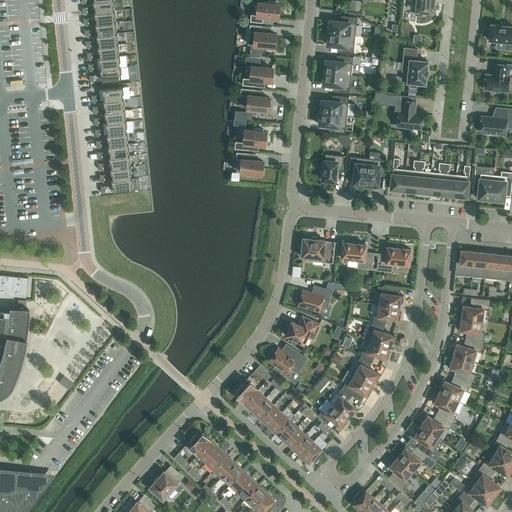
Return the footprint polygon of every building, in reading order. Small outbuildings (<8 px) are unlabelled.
[(114,11),(114,10),(113,5),(114,5),(113,0),(106,0),(94,1),(93,1),(94,7),(95,7),(95,12),(95,13),(114,11)] [(433,12),(433,0),(416,0),(415,15),(424,16),(425,12),(433,12)] [(251,14),(250,21),(262,23),(263,16),(278,18),(279,4),(276,4),(277,2),(267,1),(267,3),(258,2),(258,5),(255,5),(255,13),(257,13),(257,15),(251,14)] [(115,10),(114,10),(114,11),(95,13),(95,12),(94,12),(95,19),(96,19),(96,24),(115,22),(115,17),(116,17),(115,10)] [(329,32),(355,35),(357,17),(344,16),(343,22),(329,20),(328,29),(330,29),(329,32)] [(97,30),(98,35),(116,33),(116,28),(117,28),(116,22),(115,22),(96,24),(95,24),(96,30),(97,30)] [(511,25),(491,24),(489,40),(507,41),(506,48),(511,49),(511,25)] [(250,25),(248,44),(263,46),(262,48),(272,49),(272,47),(275,47),(276,34),(261,32),(262,26),(250,25)] [(355,35),(329,32),(329,36),(328,36),(327,44),(341,46),(340,52),(353,53),(355,35)] [(98,41),(99,46),(99,47),(117,45),(117,44),(117,39),(118,39),(117,33),(116,33),(98,35),(96,35),(97,41),(98,41)] [(118,44),(117,44),(117,45),(99,47),(99,46),(98,46),(98,53),(99,53),(100,58),(119,56),(118,51),(119,51),(118,44)] [(417,49),(404,47),(402,62),(409,63),(407,82),(409,82),(408,86),(417,87),(417,83),(425,84),(428,61),(416,60),(417,49)] [(325,72),(351,75),(353,57),(340,55),(339,62),(325,60),(324,68),(326,69),(325,72)] [(120,67),(119,62),(120,62),(120,56),(119,56),(100,58),(99,58),(99,64),(100,64),(101,69),(120,67)] [(511,78),(511,64),(494,63),(493,75),(485,74),(484,89),(508,91),(509,78),(511,78)] [(273,68),(251,66),(250,79),(243,78),(242,85),(254,86),(255,80),(271,81),(273,68)] [(121,67),(120,67),(101,69),(100,69),(101,75),(102,75),(102,81),(121,79),(120,73),(121,73),(121,67)] [(351,75),(325,72),(325,76),(323,76),(323,84),(337,86),(336,92),(349,93),(351,75)] [(104,95),(104,100),(104,101),(123,99),(123,98),(122,93),(124,93),(123,87),(102,89),(103,95),(104,95)] [(253,96),(254,89),(241,88),(240,95),(248,96),(248,98),(246,98),(245,106),(247,106),(247,109),(256,110),(256,112),(265,113),(265,110),(268,111),(270,97),(253,96)] [(321,112),(347,115),(349,97),(336,95),(335,101),(321,100),(320,108),(321,108),(321,112)] [(124,98),(123,98),(123,99),(104,101),(104,100),(103,100),(104,107),(105,107),(105,112),(124,110),(124,105),(125,105),(124,98)] [(397,126),(421,128),(422,114),(415,113),(416,101),(403,100),(402,111),(398,111),(397,126)] [(511,108),(496,107),(495,117),(481,116),(481,119),(479,119),(478,128),(480,128),(479,132),(488,132),(488,134),(497,135),(497,133),(505,134),(506,126),(511,126),(511,108)] [(125,110),(124,110),(105,112),(104,112),(105,118),(106,118),(107,123),(125,121),(125,116),(126,116),(125,110)] [(347,115),(321,112),(321,116),(319,116),(318,124),(332,125),(332,131),(345,133),(347,115)] [(126,121),(125,121),(107,123),(105,123),(106,129),(107,129),(108,134),(108,135),(126,133),(126,132),(126,127),(127,127),(126,121)] [(263,129),(254,128),(254,130),(245,129),(244,142),(235,141),(234,148),(249,150),(250,143),(265,145),(266,132),(263,131),(263,129)] [(128,144),(127,139),(128,139),(128,132),(126,132),(126,133),(108,135),(108,134),(107,134),(107,141),(108,141),(109,146),(128,144)] [(129,155),(128,150),(129,150),(129,144),(128,144),(109,146),(108,146),(108,152),(110,152),(110,157),(129,155)] [(368,158),(366,184),(369,184),(369,186),(377,186),(379,172),(385,173),(386,160),(375,159),(376,152),(369,151),(368,158)] [(248,159),(249,153),(236,152),(236,159),(242,160),(242,162),(239,161),(238,169),(241,169),(240,172),(250,173),(249,176),(258,177),(259,174),(262,174),(263,161),(248,159)] [(322,163),(321,172),(323,172),(322,179),(324,179),(324,181),(333,182),(333,180),(335,181),(336,168),(342,169),(344,156),(325,154),(324,163),(322,163)] [(110,157),(109,157),(110,163),(111,163),(111,168),(111,169),(130,167),(130,166),(129,161),(130,161),(130,155),(129,155),(110,157)] [(362,185),(362,183),(366,184),(368,158),(350,156),(349,169),(355,170),(353,184),(362,185)] [(400,158),(394,158),(390,189),(403,190),(406,169),(397,168),(397,165),(399,165),(400,158)] [(406,169),(403,190),(416,191),(419,160),(414,160),(413,167),(414,167),(414,170),(406,169)] [(419,160),(416,191),(429,193),(431,172),(422,171),(423,168),(424,168),(425,161),(419,160)] [(431,172),(429,193),(441,194),(445,163),(439,162),(438,170),(440,170),(439,173),(431,172)] [(445,163),(441,194),(454,195),(456,174),(448,173),(448,171),(449,171),(450,164),(445,163)] [(456,174),(454,195),(467,197),(470,166),(464,165),(464,172),(465,172),(465,175),(456,174)] [(111,169),(111,168),(110,168),(111,175),(112,175),(112,180),(131,178),(131,173),(132,173),(131,166),(130,166),(130,167),(111,169)] [(491,199),(493,175),(485,174),(486,169),(475,168),(473,184),(479,184),(478,198),(491,199)] [(493,175),(491,199),(504,201),(505,194),(510,195),(511,179),(511,172),(500,171),(500,175),(493,175)] [(232,172),(231,180),(239,180),(239,173),(232,172)] [(112,180),(111,180),(112,186),(113,186),(114,192),(120,191),(125,191),(132,190),(132,184),(133,184),(132,178),(131,178),(112,180)] [(303,237),(301,255),(305,256),(305,257),(306,259),(313,260),(313,259),(315,258),(315,257),(322,258),(322,261),(332,262),(334,242),(325,241),(325,240),(303,237)] [(366,244),(343,242),(341,258),(359,259),(358,267),(372,268),(373,253),(365,252),(366,244)] [(411,249),(387,246),(386,254),(378,254),(377,269),(391,270),(391,263),(409,265),(411,249)] [(472,276),(474,251),(461,250),(460,258),(457,258),(457,256),(456,256),(454,274),(472,276)] [(487,253),(474,251),(472,276),(484,277),(487,253)] [(499,254),(487,253),(484,277),(497,279),(499,254)] [(511,255),(499,254),(497,279),(509,280),(511,255)] [(0,294),(26,297),(28,277),(0,274),(0,294)] [(298,305),(319,311),(321,303),(327,305),(331,290),(317,286),(316,291),(313,291),(312,292),(302,289),(302,292),(300,291),(297,302),(299,302),(298,305)] [(381,292),(379,304),(399,307),(400,303),(402,303),(404,295),(400,295),(401,288),(378,286),(377,292),(381,292)] [(462,317),(482,320),(483,309),(488,310),(490,299),(473,298),(472,306),(461,305),(460,311),(463,311),(462,317)] [(18,308),(26,308),(26,306),(26,300),(18,300),(18,308)] [(399,307),(379,304),(377,316),(374,316),(373,322),(385,325),(386,318),(400,320),(401,312),(399,311),(399,307)] [(12,388),(13,386),(14,384),(16,381),(17,377),(20,370),(22,363),(24,356),(26,349),(28,339),(27,339),(28,331),(29,322),(30,308),(26,308),(18,308),(10,307),(9,316),(0,315),(0,397),(2,396),(4,395),(6,394),(7,393),(8,392),(11,390),(12,388)] [(286,333),(285,335),(303,343),(307,336),(312,339),(320,323),(302,315),(298,324),(292,321),(289,326),(287,325),(284,332),(286,333)] [(349,319),(339,316),(337,324),(346,327),(349,319)] [(467,339),(483,342),(485,333),(480,332),(482,320),(462,317),(461,324),(458,323),(458,329),(468,331),(467,339)] [(385,325),(373,322),(370,328),(374,329),(370,340),(389,347),(391,343),(393,344),(396,336),(382,331),(385,325)] [(337,325),(335,330),(339,332),(336,338),(339,340),(344,329),(337,325)] [(453,355),(473,361),(476,350),(480,352),(483,342),(467,339),(465,346),(455,343),(453,349),(455,349),(453,355)] [(389,347),(370,340),(366,352),(362,351),(360,356),(372,362),(374,355),(388,360),(390,352),(388,351),(389,347)] [(287,373),(291,368),(297,372),(307,357),(290,346),(286,351),(284,349),(283,351),(278,347),(276,349),(274,348),(268,357),(270,359),(269,361),(276,365),(274,368),(281,372),(282,369),(287,373)] [(455,377),(471,383),(474,374),(469,372),(473,361),(453,355),(451,361),(449,360),(447,366),(458,370),(455,377)] [(312,356),(308,363),(313,367),(318,360),(312,356)] [(360,364),(354,374),(372,384),(374,381),(376,382),(381,375),(368,367),(372,362),(360,356),(357,362),(360,364)] [(321,362),(317,370),(321,373),(326,365),(321,362)] [(271,376),(265,370),(259,365),(255,370),(266,380),(271,376)] [(372,384),(354,374),(348,384),(345,383),(342,388),(352,395),(356,398),(360,392),(368,396),(372,389),(370,388),(372,384)] [(64,375),(59,382),(68,389),(73,383),(64,375)] [(439,392),(458,400),(463,389),(467,391),(471,383),(455,377),(452,384),(442,379),(440,385),(442,386),(439,392)] [(275,387),(279,383),(273,378),(270,382),(275,387)] [(245,403),(258,389),(250,381),(246,386),(243,383),(244,383),(243,382),(237,389),(237,390),(240,392),(237,395),(245,403)] [(318,382),(314,387),(319,391),(323,386),(318,382)] [(275,387),(280,391),(284,388),(279,383),(275,387)] [(347,400),(352,395),(342,388),(338,392),(340,395),(332,404),(348,418),(351,414),(353,416),(358,410),(347,400)] [(252,411),(266,397),(258,389),(245,403),(248,406),(247,407),(252,411)] [(288,394),(293,399),(296,395),(291,390),(288,394)] [(442,406),(439,413),(453,421),(457,413),(453,411),(458,400),(439,392),(437,397),(435,396),(432,402),(442,406)] [(302,400),(296,395),(293,399),(298,404),(302,400)] [(258,415),(261,418),(274,404),(266,397),(252,411),(257,416),(258,415)] [(268,426),(282,411),(274,404),(261,418),(264,421),(263,422),(268,426)] [(348,418),(332,404),(324,413),(322,411),(318,415),(327,423),(331,419),(342,428),(347,422),(345,421),(348,418)] [(307,416),(310,412),(305,407),(302,411),(307,416)] [(277,433),(290,419),(282,411),(268,426),(273,430),(277,433)] [(310,412),(307,416),(312,421),(315,417),(310,412)] [(421,425),(438,437),(444,427),(448,429),(453,421),(439,413),(435,420),(426,414),(422,419),(424,420),(421,425)] [(284,441),(298,426),(290,419),(277,433),(280,436),(279,436),(284,441)] [(487,423),(482,421),(479,427),(485,429),(487,423)] [(317,426),(323,431),(326,427),(321,422),(317,426)] [(503,427),(498,437),(510,443),(511,438),(511,424),(508,429),(503,427)] [(417,447),(430,457),(435,449),(431,446),(438,437),(421,425),(417,431),(415,429),(412,434),(421,440),(417,447)] [(292,447),(306,433),(298,426),(284,441),(289,445),(289,444),(292,447)] [(326,427),(323,431),(328,435),(331,432),(326,427)] [(189,446),(198,454),(211,440),(202,432),(199,436),(196,434),(197,433),(196,433),(190,440),(191,440),(193,442),(189,446)] [(300,455),(313,441),(306,433),(292,447),(296,450),(295,451),(300,455)] [(495,454),(511,464),(511,451),(507,448),(510,443),(498,437),(495,442),(500,445),(495,454)] [(206,462),(219,447),(215,442),(214,443),(211,440),(198,454),(206,462)] [(318,453),(319,451),(322,448),(313,441),(300,455),(304,460),(305,459),(309,462),(313,458),(315,461),(314,462),(315,462),(322,454),(321,454),(320,455),(318,453)] [(401,452),(397,457),(413,470),(420,461),(424,464),(430,457),(417,447),(412,453),(404,446),(400,450),(401,452)] [(214,469),(227,455),(223,452),(224,451),(219,447),(206,462),(214,469)] [(189,463),(178,453),(173,457),(185,468),(189,463)] [(481,466),(492,473),(495,467),(508,475),(511,469),(511,466),(511,464),(495,454),(489,463),(484,460),(481,466)] [(221,476),(235,462),(230,457),(230,458),(227,455),(214,469),(221,476)] [(413,470),(397,457),(393,461),(392,460),(388,464),(396,472),(390,479),(402,490),(409,482),(405,479),(413,470)] [(464,464),(458,460),(453,466),(460,471),(464,464)] [(229,484),(242,470),(239,467),(240,466),(235,462),(221,476),(229,484)] [(164,471),(149,487),(163,499),(178,483),(177,482),(182,476),(171,466),(165,472),(164,471)] [(476,483),(493,495),(496,492),(500,487),(488,478),(492,473),(481,466),(475,475),(479,478),(476,483)] [(193,475),(196,472),(191,467),(188,470),(193,475)] [(237,491),(251,476),(246,472),(246,473),(242,470),(229,484),(237,491)] [(196,472),(193,475),(198,480),(201,476),(196,472)] [(26,511),(50,480),(28,474),(25,478),(21,476),(0,473),(0,508),(1,511),(26,511)] [(245,498),(258,484),(255,481),(256,481),(251,476),(237,491),(245,498)] [(385,486),(388,482),(383,477),(380,481),(385,486)] [(453,477),(450,483),(461,491),(465,485),(453,477)] [(196,486),(190,480),(186,485),(192,491),(196,486)] [(439,485),(443,490),(448,484),(443,480),(439,485)] [(388,482),(385,486),(390,490),(393,487),(388,482)] [(461,493),(472,501),(476,496),(487,504),(491,499),(493,495),(476,483),(470,491),(465,488),(461,493)] [(207,492),(210,488),(205,484),(202,487),(207,492)] [(253,506),(267,491),(262,486),(261,487),(258,484),(245,498),(253,506)] [(210,488),(207,492),(212,497),(215,493),(210,488)] [(360,511),(374,497),(366,489),(362,493),(359,491),(360,490),(360,489),(353,497),(353,498),(354,497),(357,499),(353,503),(356,507),(360,511)] [(268,511),(275,505),(274,505),(273,506),(271,504),(275,499),(271,496),(272,495),(267,491),(253,506),(259,511),(262,511),(265,509),(268,511),(267,511),(268,511)] [(401,500),(404,496),(399,492),(395,495),(401,500)] [(433,492),(427,498),(432,503),(438,496),(433,492)] [(455,510),(457,511),(474,511),(468,506),(472,501),(461,493),(454,502),(459,505),(455,510)] [(137,501),(127,511),(150,511),(155,506),(143,496),(138,502),(137,501)] [(225,505),(228,501),(223,496),(219,500),(225,505)] [(401,500),(406,505),(409,501),(404,496),(401,500)] [(374,511),(382,504),(374,497),(360,511),(374,511)] [(228,501),(225,505),(230,509),(233,506),(228,501)]
